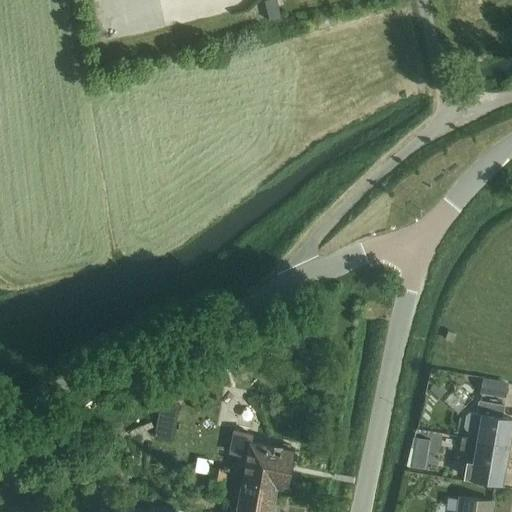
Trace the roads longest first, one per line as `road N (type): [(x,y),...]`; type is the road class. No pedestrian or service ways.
road 1 (unclassified): [(0,406),(144,359),(425,231)]
road 2 (tertiary): [(361,511),(425,231)]
road 3 (tertiary): [(425,231),(511,146)]
